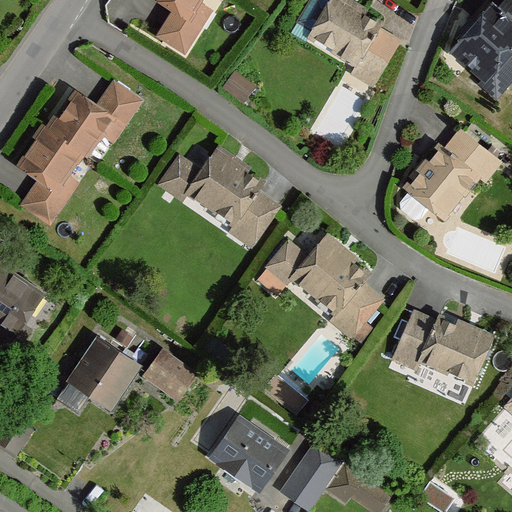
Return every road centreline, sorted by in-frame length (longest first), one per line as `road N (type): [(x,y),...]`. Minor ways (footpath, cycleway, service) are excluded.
road 1 (residential): [(70,12),(355,217)]
road 2 (residential): [(355,217),(446,0)]
road 3 (residential): [(355,217),(418,267),(511,311)]
road 4 (tertiary): [(0,112),(70,12)]
